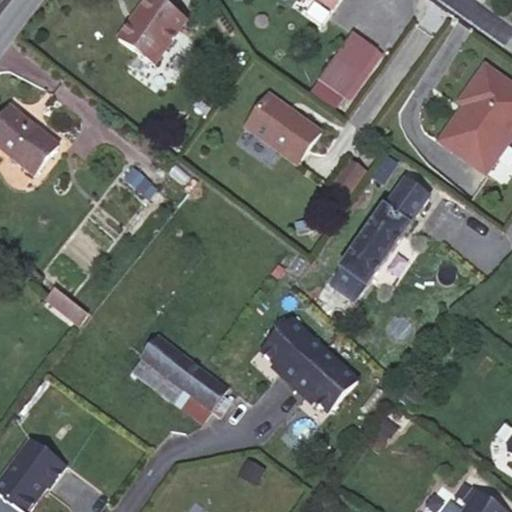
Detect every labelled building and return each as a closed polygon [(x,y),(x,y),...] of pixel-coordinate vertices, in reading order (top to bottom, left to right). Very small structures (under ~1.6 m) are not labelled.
[(173,45),(188,21),(158,0),(148,0),(119,42),(174,82),(188,58),(173,45)] [(320,0),(335,11),(343,0),(320,0)] [(354,36),(321,83),(346,100),(379,53),(354,36)] [(511,88),(486,70),(461,104),(476,115),(453,146),(489,172),(511,139),(511,88)] [(269,98),(246,131),(298,168),(322,135),(269,98)] [(58,149),(10,110),(0,122),(0,149),(35,177),(58,149)] [(347,158),(333,186),(352,195),(366,167),(347,158)] [(430,199),(405,181),(385,208),(330,288),(355,306),(430,199)] [(88,317),(55,292),(48,301),(79,327),(88,317)] [(325,352),(292,322),(262,354),(282,373),(279,376),(292,388),(325,352)] [(158,338),(140,360),(143,363),(211,413),(222,399),(228,392),(158,338)] [(358,382),(325,352),(292,388),(306,400),(308,396),(329,415),(358,382)] [(211,413),(143,363),(133,376),(200,426),(211,413)] [(230,405),(222,399),(211,413),(219,418),(230,405)] [(67,469),(31,443),(0,484),(0,499),(16,511),(32,511),(49,490),(50,491),(67,469)] [(506,511),(477,490),(466,503),(471,507),(466,511),(506,511)]
